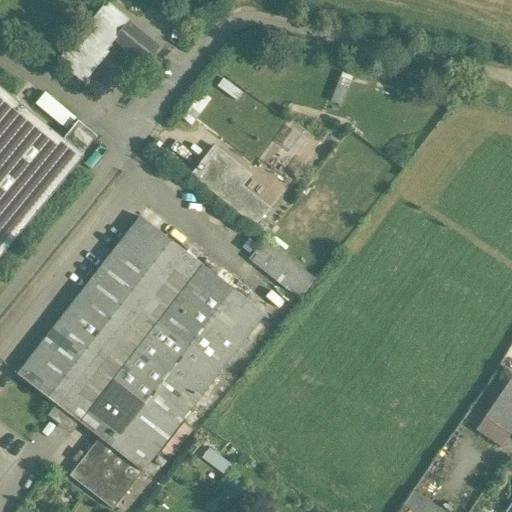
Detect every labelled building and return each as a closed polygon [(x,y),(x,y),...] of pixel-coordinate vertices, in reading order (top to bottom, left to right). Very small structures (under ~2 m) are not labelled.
[(78,0),(71,10),(77,15),(85,5),(78,0)] [(14,27),(47,41),(58,18),(25,3),(14,27)] [(159,49),(127,23),(113,40),(145,66),(159,49)] [(96,27),(64,65),(80,79),(112,40),(96,27)] [(341,74),(330,103),(341,107),(352,78),(341,74)] [(213,90),(223,87),(221,77),(211,80),(213,90)] [(255,97),(262,101),(269,92),(262,87),(255,97)] [(62,140),(0,89),(0,258),(83,158),(81,156),(62,140)] [(191,127),(210,100),(200,93),(181,119),(191,127)] [(243,102),(241,97),(234,100),(236,105),(243,102)] [(287,105),(281,100),(274,110),(281,114),(287,105)] [(62,140),(81,156),(96,137),(77,122),(62,140)] [(254,228),(270,209),(243,187),(252,176),(214,146),(190,176),(254,228)] [(140,219),(16,377),(56,408),(179,250),(140,219)] [(315,280),(265,239),(249,259),(299,300),(315,280)] [(185,254),(204,269),(211,260),(212,258),(202,250),(200,253),(191,246),(185,254)] [(179,250),(56,408),(99,441),(142,475),(199,403),(266,317),(245,301),(204,269),(185,254),(180,250),(179,250)] [(252,292),(211,260),(204,269),(245,301),(252,292)] [(511,379),(486,418),(511,435),(511,379)] [(199,403),(142,475),(153,483),(209,411),(199,403)] [(511,435),(486,418),(477,431),(502,448),(511,435)] [(207,440),(196,457),(211,467),(222,451),(207,440)] [(142,475),(99,441),(71,477),(114,511),(142,475)] [(443,511),(413,491),(403,506),(411,511),(443,511)]
